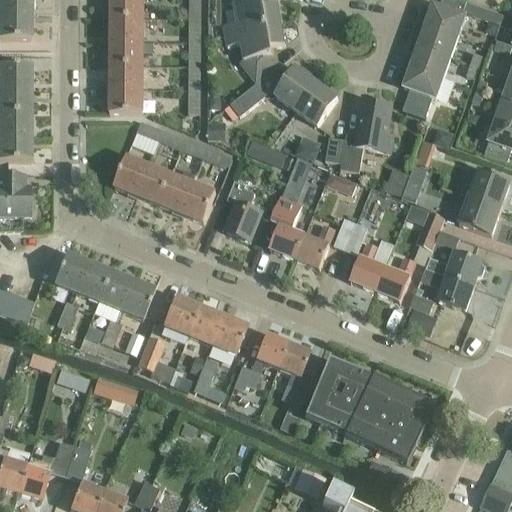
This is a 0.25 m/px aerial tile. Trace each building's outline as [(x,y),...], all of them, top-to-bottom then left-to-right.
[(0,0),(0,18),(31,19),(31,0),(0,0)] [(111,0),(111,22),(144,22),(143,0),(111,0)] [(201,0),(189,0),(189,23),(201,23),(201,0)] [(234,9),(238,27),(224,29),(226,40),(281,29),(278,8),(264,10),(262,2),(262,0),(230,0),(228,8),(234,9)] [(426,30),(458,41),(466,20),(462,19),(463,16),(467,6),(449,0),(443,0),(439,11),(434,9),(426,30)] [(467,6),(463,16),(500,29),(504,19),(467,6)] [(31,19),(0,18),(0,42),(31,43),(31,19)] [(111,46),(144,46),(144,22),(111,22),(111,46)] [(201,23),(189,23),(189,46),(201,46),(201,23)] [(495,39),(499,29),(489,25),(485,35),(495,39)] [(285,49),(281,29),(226,40),(228,50),(241,48),(244,63),(240,67),(256,88),(280,69),(279,68),(278,68),(273,60),(271,52),(285,49)] [(451,62),(458,41),(426,30),(419,51),(451,62)] [(511,51),(511,49),(497,44),(494,53),(510,58),(511,51)] [(111,70),(144,70),(144,46),(111,46),(111,70)] [(201,46),(189,46),(189,71),(201,71),(201,46)] [(419,51),(412,71),(444,82),(451,62),(419,51)] [(475,57),(470,68),(478,71),(483,59),(475,57)] [(0,68),(0,92),(31,93),(31,69),(0,68)] [(474,83),(478,71),(470,68),(466,80),(474,83)] [(111,94),(144,94),(144,70),(111,70),(111,94)] [(201,71),(189,71),(189,95),(201,95),(201,71)] [(407,116),(425,123),(433,102),(436,103),(444,82),(412,71),(405,92),(410,94),(406,105),(410,106),(407,116)] [(276,100),(297,115),(317,87),(296,72),(276,100)] [(484,97),(488,86),(480,83),(476,94),(484,97)] [(338,102),(317,87),(297,115),(318,131),(338,102)] [(240,121),(265,101),(255,88),(230,108),(240,121)] [(0,116),(31,117),(31,93),(0,92),(0,116)] [(110,118),(130,118),(144,118),(144,94),(111,94),(110,118)] [(480,109),(484,97),(476,94),(472,106),(480,109)] [(189,95),(189,118),(201,118),(201,95),(189,95)] [(222,101),(210,101),(210,113),(222,113),(222,101)] [(511,107),(504,105),(497,125),(511,130),(511,107)] [(347,138),(343,158),(341,174),(360,177),(364,152),(390,157),(393,141),(387,140),(392,113),(364,108),(358,140),(347,138)] [(0,116),(0,140),(31,141),(31,117),(0,116)] [(181,120),(177,132),(186,136),(191,124),(181,120)] [(159,145),(164,134),(141,125),(137,136),(159,145)] [(511,154),(511,130),(497,125),(485,157),(508,165),(511,154)] [(226,126),(208,126),(208,145),(226,144),(226,126)] [(438,131),(433,147),(449,153),(454,137),(438,131)] [(164,134),(159,145),(181,154),(186,143),(164,134)] [(0,165),(31,165),(31,141),(0,140),(0,165)] [(330,141),(326,161),(326,165),(341,168),(342,164),(345,144),(330,141)] [(186,143),(181,154),(203,163),(208,152),(186,143)] [(423,144),(418,156),(427,159),(431,147),(423,144)] [(295,164),(253,146),(248,158),(290,176),(295,164)] [(300,146),(296,158),(315,165),(319,153),(300,146)] [(208,152),(203,163),(226,172),(230,161),(208,152)] [(137,200),(149,170),(127,161),(115,191),(137,200)] [(293,178),(323,190),(329,175),(299,163),(293,178)] [(172,179),(149,170),(137,200),(159,209),(172,179)] [(181,183),(172,179),(159,209),(182,218),(194,188),(193,188),(197,179),(184,174),(181,183)] [(435,175),(429,193),(439,197),(441,192),(443,184),(446,178),(435,175)] [(469,202),(501,213),(511,186),(479,175),(469,202)] [(0,219),(31,220),(31,190),(23,190),(23,179),(25,179),(25,178),(0,177),(0,219)] [(332,177),(326,190),(353,200),(358,187),(332,177)] [(402,181),(389,179),(386,193),(400,195),(402,181)] [(228,204),(238,208),(234,218),(226,236),(251,246),(258,227),(262,216),(249,211),(255,196),(245,192),(246,189),(235,185),(228,204)] [(216,197),(194,188),(182,218),(204,227),(216,197)] [(449,211),(454,197),(441,192),(439,197),(436,206),(449,211)] [(275,244),(271,254),(295,264),(306,239),(293,234),(298,219),(303,209),(287,203),(282,201),(280,205),(279,207),(271,226),(281,229),(275,244)] [(501,213),(469,202),(460,229),(492,240),(501,213)] [(433,253),(445,222),(430,216),(417,247),(433,253)] [(335,251),(346,256),(357,228),(346,223),(335,251)] [(368,232),(357,228),(346,256),(357,260),(368,232)] [(306,239),(295,264),(320,274),(336,234),(325,229),(319,244),(306,239)] [(436,246),(446,250),(456,254),(460,242),(440,235),(436,246)] [(368,247),(359,268),(351,286),(376,296),(386,271),(374,266),(379,251),(368,247)] [(66,257),(54,288),(76,297),(89,266),(66,257)] [(452,269),(430,261),(426,272),(474,291),(482,267),(456,258),(452,269)] [(386,271),(376,296),(401,306),(408,288),(417,266),(406,261),(400,277),(386,271)] [(111,275),(89,266),(76,297),(77,297),(98,306),(111,275)] [(426,272),(420,286),(430,290),(432,286),(444,291),(439,305),(466,314),(474,291),(426,272)] [(98,306),(121,315),(133,284),(111,275),(98,306)] [(155,293),(133,284),(121,315),(143,324),(155,293)] [(0,319),(1,319),(8,297),(0,294),(0,319)] [(21,302),(8,297),(1,319),(13,324),(21,302)] [(425,303),(415,299),(411,310),(430,318),(434,306),(425,303)] [(26,328),(30,316),(34,306),(21,302),(13,324),(26,328)] [(164,330),(161,339),(185,349),(186,345),(188,340),(200,311),(176,302),(168,320),(164,330)] [(65,305),(61,317),(73,322),(78,310),(72,308),(65,305)] [(200,311),(188,340),(211,349),(223,321),(200,311)] [(405,331),(431,341),(438,322),(413,312),(405,331)] [(60,319),(56,329),(69,334),(73,322),(61,317),(60,319)] [(235,359),(239,349),(247,330),(223,321),(211,349),(235,359)] [(117,340),(122,328),(110,323),(105,335),(117,340)] [(113,351),(117,340),(105,335),(88,329),(84,341),(113,351)] [(78,337),(62,334),(59,347),(75,350),(78,337)] [(124,355),(134,360),(142,340),(132,336),(124,355)] [(263,370),(264,367),(278,372),(288,347),(266,338),(254,366),(263,370)] [(149,341),(138,370),(152,376),(164,347),(149,341)] [(310,356),(288,347),(278,372),(291,378),(281,402),(290,406),(288,411),(298,416),(305,396),(296,392),(310,356)] [(21,358),(17,368),(24,370),(29,367),(31,361),(21,358)] [(205,364),(196,360),(190,374),(200,378),(205,364)] [(200,378),(201,379),(209,382),(215,368),(205,364),(200,378)] [(328,365),(305,421),(320,426),(319,427),(344,438),(406,468),(407,465),(405,465),(413,448),(415,449),(428,422),(426,422),(431,412),(432,412),(434,410),(372,381),(371,382),(343,370),(342,371),(328,365)] [(255,392),(260,377),(251,374),(242,370),(234,391),(244,394),(246,389),(255,392)] [(84,396),(89,384),(60,373),(56,386),(84,396)] [(136,395),(114,388),(113,390),(98,385),(95,396),(132,408),(136,395)] [(0,420),(0,435),(4,437),(9,421),(1,419),(0,420)] [(41,506),(50,476),(53,469),(68,473),(75,451),(60,446),(54,464),(42,460),(39,473),(27,469),(18,498),(41,506)] [(75,451),(68,473),(83,478),(90,455),(75,451)] [(511,511),(511,455),(508,455),(481,511),(482,511),(511,511)] [(3,462),(0,470),(0,492),(18,498),(27,469),(3,462)] [(368,472),(387,481),(391,473),(372,465),(368,472)] [(318,500),(326,481),(295,468),(290,480),(292,481),(289,488),(318,500)] [(133,508),(141,511),(151,489),(143,485),(133,508)] [(70,511),(97,511),(104,495),(81,486),(70,511)] [(151,489),(141,511),(150,511),(159,492),(151,489)] [(352,500),(334,491),(330,490),(322,508),(330,511),(363,511),(349,505),(352,500)] [(124,511),(127,504),(104,495),(97,511),(124,511)]
